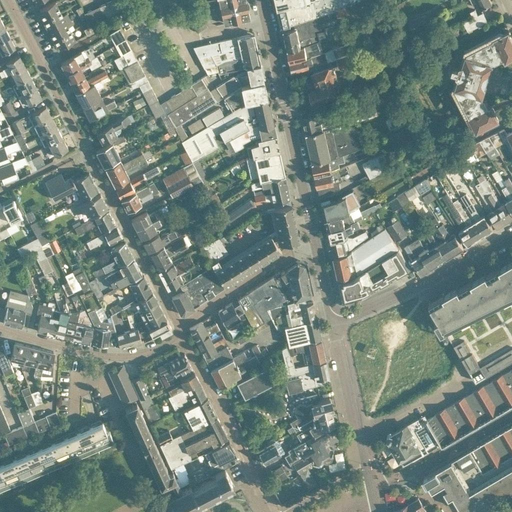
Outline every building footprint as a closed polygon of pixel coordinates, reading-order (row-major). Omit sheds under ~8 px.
[(86,16),(88,21),(89,24),(104,17),(129,6),(126,0),(110,0),(98,5),(84,12),(86,16)] [(218,0),(219,4),(218,7),(218,9),(219,11),(219,13),(221,15),(222,16),(223,21),(226,23),(231,22),(231,21),(233,22),(235,22),(237,22),(239,21),(241,20),(242,19),(247,18),(249,15),(245,0),(218,0)] [(276,0),(278,7),(283,27),(323,14),(335,10),(348,6),(359,0),(276,0)] [(481,8),(492,3),(490,0),(470,0),(472,3),(477,1),(481,8)] [(39,10),(44,19),(60,11),(55,1),(39,10)] [(463,21),(468,31),(487,21),(483,12),(478,15),(475,9),(470,11),(473,17),(463,21)] [(284,30),(283,30),(288,50),(300,47),(339,33),(338,30),(335,31),(333,25),(326,27),(324,21),(337,17),(335,10),(323,14),(283,27),(284,30)] [(66,13),(62,15),(60,11),(44,19),(49,29),(69,18),(66,13)] [(85,16),(83,12),(78,14),(83,23),(88,21),(86,16),(85,16)] [(413,31),(430,24),(426,14),(409,20),(413,31)] [(68,26),(72,24),(69,18),(49,29),(54,38),(70,30),(68,26)] [(205,23),(196,28),(198,32),(207,27),(205,23)] [(0,27),(0,40),(9,36),(4,25),(0,27)] [(108,34),(114,44),(114,45),(126,39),(120,27),(108,34)] [(354,37),(350,29),(339,33),(300,47),(288,50),(290,60),(300,58),(306,56),(325,49),(328,46),(354,37)] [(75,40),(70,30),(54,38),(59,48),(75,40)] [(477,130),(487,125),(499,119),(492,104),(489,106),(485,98),(482,100),(479,94),(481,88),(484,89),(491,68),(489,67),(489,66),(488,66),(490,61),(495,58),(495,59),(496,59),(497,61),(504,57),(506,60),(511,56),(511,36),(509,30),(467,52),(463,65),(453,62),(449,54),(430,64),(443,88),(447,86),(447,85),(452,70),(457,72),(457,74),(460,75),(455,89),(477,130)] [(195,49),(198,56),(210,53),(238,48),(256,43),(255,43),(253,33),(238,36),(237,36),(236,36),(236,37),(231,38),(230,37),(230,38),(220,40),(219,40),(219,41),(208,43),(208,42),(207,43),(197,46),(197,45),(196,45),(196,46),(195,49),(194,49),(195,50),(195,49)] [(0,49),(2,53),(15,46),(9,36),(0,40),(0,49)] [(132,50),(126,39),(114,45),(120,55),(119,55),(120,56),(132,50)] [(333,48),(333,49),(311,56),(311,57),(300,60),(290,62),(293,73),(324,62),(323,61),(327,60),(328,61),(337,58),(336,56),(353,50),(350,42),(333,48)] [(204,67),(204,68),(204,67),(214,65),(225,61),(258,53),(258,52),(258,51),(257,52),(256,44),(256,43),(255,43),(256,43),(238,48),(210,53),(198,56),(198,57),(199,56),(204,67)] [(137,61),(132,50),(120,56),(119,55),(118,56),(124,67),(125,66),(126,67),(137,61)] [(340,67),(354,62),(353,59),(365,55),(363,50),(337,58),(328,61),(327,60),(323,61),(324,62),(325,67),(313,71),(316,80),(311,82),(313,88),(311,89),(314,100),(316,99),(317,101),(323,99),(322,97),(336,92),(342,90),(334,65),(339,64),(340,67)] [(95,56),(92,51),(76,60),(74,56),(61,63),(65,72),(90,59),(95,56)] [(204,68),(207,73),(217,71),(227,68),(226,66),(235,64),(236,68),(260,63),(261,62),(260,62),(258,53),(225,61),(214,65),(204,67),(204,68)] [(2,68),(5,75),(11,72),(12,72),(25,65),(19,54),(6,61),(8,65),(2,68)] [(84,74),(82,70),(98,61),(95,56),(90,59),(65,72),(70,81),(84,74)] [(125,66),(124,67),(121,69),(128,83),(145,74),(137,61),(126,67),(125,66)] [(17,82),(12,85),(13,85),(30,76),(25,65),(12,72),(17,82)] [(233,74),(215,86),(223,97),(235,89),(242,85),(250,83),(263,79),(260,67),(242,71),(234,76),(233,74)] [(80,78),(71,83),(76,92),(101,79),(108,75),(105,70),(87,79),(85,76),(80,78)] [(126,84),(128,88),(131,86),(132,88),(139,85),(142,91),(151,87),(145,74),(128,83),(129,83),(126,84)] [(30,76),(13,85),(18,96),(36,87),(30,76)] [(190,84),(197,95),(208,88),(208,87),(207,88),(201,77),(190,84)] [(76,92),(83,106),(101,97),(97,89),(104,85),(101,79),(76,92)] [(249,108),(269,103),(268,98),(263,79),(250,83),(242,85),(235,89),(223,97),(232,110),(229,112),(232,117),(217,126),(219,131),(243,118),(240,112),(247,109),(249,108)] [(190,84),(180,90),(187,101),(197,95),(190,84)] [(21,102),(23,106),(41,97),(36,87),(18,96),(21,102)] [(149,104),(158,99),(151,87),(142,91),(149,104)] [(208,88),(197,95),(187,101),(182,104),(177,107),(172,110),(167,113),(169,116),(176,126),(216,101),(208,88)] [(175,93),(182,104),(187,101),(180,90),(175,93)] [(175,93),(170,97),(177,107),(182,104),(175,93)] [(379,114),(371,94),(354,100),(357,108),(342,113),(339,107),(317,115),(303,118),(306,132),(333,127),(334,132),(361,122),(379,114)] [(114,99),(105,104),(101,97),(83,106),(90,119),(116,105),(114,99)] [(165,100),(172,110),(177,107),(170,97),(165,100)] [(164,112),(160,103),(158,99),(149,104),(155,116),(160,114),(164,112)] [(15,110),(9,100),(5,102),(5,103),(1,105),(7,115),(15,110)] [(172,110),(165,100),(160,103),(164,112),(166,111),(167,113),(172,110)] [(180,141),(185,149),(186,149),(192,160),(219,147),(217,143),(228,138),(230,141),(235,150),(244,145),(242,142),(251,138),(253,138),(266,135),(275,133),(269,103),(249,108),(247,109),(240,112),(243,118),(219,131),(217,126),(232,117),(229,112),(224,115),(224,116),(213,122),(207,126),(180,141)] [(45,105),(32,112),(33,112),(28,114),(34,125),(51,116),(45,105)] [(219,107),(202,117),(207,126),(213,122),(224,115),(219,107)] [(452,107),(445,111),(449,118),(456,114),(452,107)] [(408,123),(400,126),(403,132),(420,126),(410,109),(406,111),(407,117),(408,123)] [(164,112),(160,114),(163,119),(169,116),(167,113),(166,111),(164,112)] [(102,142),(117,134),(116,134),(118,133),(120,131),(120,128),(120,126),(130,121),(127,115),(96,131),(102,142)] [(51,116),(34,125),(39,136),(57,126),(51,116)] [(17,133),(20,132),(20,131),(25,129),(19,118),(11,122),(17,133)] [(334,132),(333,127),(306,132),(306,133),(307,133),(313,161),(312,161),(313,162),(330,158),(339,156),(343,154),(350,152),(350,151),(366,145),(361,122),(334,132)] [(0,147),(3,147),(2,146),(0,140),(0,137),(12,133),(8,125),(0,128),(0,147)] [(511,152),(511,129),(510,125),(498,131),(504,141),(505,141),(511,152)] [(39,136),(44,145),(49,143),(62,137),(57,126),(39,136)] [(405,140),(423,132),(420,126),(403,132),(405,140)] [(161,140),(176,131),(174,128),(163,134),(159,137),(161,140)] [(498,131),(488,135),(495,146),(504,141),(498,131)] [(13,135),(16,141),(19,146),(26,142),(20,132),(17,133),(13,135)] [(113,138),(114,141),(96,150),(104,166),(120,157),(113,143),(115,142),(116,143),(125,139),(122,134),(113,138)] [(249,158),(279,151),(276,135),(266,137),(254,140),(255,143),(250,145),(247,147),(249,158)] [(488,135),(479,140),(486,152),(495,146),(488,135)] [(55,154),(68,148),(62,137),(49,143),(55,154)] [(474,152),(477,157),(486,152),(479,140),(470,145),(472,148),(474,152)] [(10,161),(7,153),(20,148),(19,146),(16,141),(2,146),(3,147),(0,147),(0,165),(10,162),(10,161)] [(463,153),(465,157),(474,152),(472,148),(471,149),(463,153)] [(143,153),(145,158),(152,154),(150,149),(143,153)] [(185,164),(192,161),(192,160),(186,149),(185,149),(179,153),(185,164)] [(259,181),(285,175),(279,151),(249,158),(246,158),(250,178),(258,176),(259,181)] [(345,161),(351,159),(350,152),(343,154),(339,156),(330,158),(313,162),(315,174),(325,171),(332,170),(331,164),(345,161)] [(124,169),(138,161),(145,158),(143,153),(122,164),(120,160),(105,168),(110,177),(114,175),(113,173),(119,170),(120,172),(124,169)] [(390,166),(383,153),(362,162),(370,178),(390,166)] [(43,160),(40,154),(31,158),(34,165),(43,160)] [(28,163),(24,156),(10,161),(10,162),(0,165),(0,175),(0,176),(3,183),(18,177),(15,168),(28,163)] [(113,173),(114,175),(110,177),(114,185),(129,178),(127,173),(148,163),(145,158),(138,161),(124,169),(120,172),(119,170),(113,173)] [(193,160),(192,160),(192,161),(201,179),(204,183),(208,181),(197,158),(193,160)] [(438,168),(443,164),(440,158),(434,162),(438,168)] [(453,159),(442,166),(443,167),(448,174),(447,174),(449,177),(460,170),(453,159)] [(192,161),(162,177),(171,194),(201,179),(192,161)] [(239,169),(236,163),(230,167),(233,172),(239,169)] [(132,185),(160,171),(157,165),(115,187),(120,197),(134,190),(132,185)] [(340,175),(348,172),(346,165),(333,171),(325,173),(315,175),(320,194),(340,188),(338,181),(342,180),(340,175)] [(435,172),(439,179),(447,174),(448,174),(443,167),(435,172)] [(81,197),(89,193),(98,189),(89,171),(76,178),(74,174),(65,179),(48,188),(54,199),(76,187),(81,197)] [(482,174),(477,177),(480,181),(488,195),(505,222),(511,217),(511,214),(504,202),(500,205),(499,203),(500,202),(482,174)] [(252,189),(269,185),(269,189),(279,187),(279,186),(287,184),(285,175),(259,181),(254,182),(250,184),(252,189)] [(510,180),(507,175),(502,178),(507,185),(511,193),(511,182),(510,180)] [(425,178),(415,184),(421,193),(431,187),(425,178)] [(502,178),(498,181),(509,199),(505,201),(511,211),(511,193),(507,185),(502,178)] [(480,181),(475,184),(491,210),(488,212),(497,227),(505,222),(488,195),(480,181)] [(291,203),(290,198),(287,184),(279,186),(279,187),(269,189),(270,194),(264,195),(263,194),(254,196),(256,202),(272,199),(273,203),(265,204),(266,209),(272,208),(273,208),(273,207),(291,203)] [(415,184),(405,191),(410,200),(421,193),(415,184)] [(138,198),(151,191),(148,185),(121,199),(127,210),(141,203),(138,198)] [(362,197),(357,200),(353,190),(331,200),(322,202),(325,219),(343,215),(358,206),(358,205),(359,205),(370,199),(368,196),(363,198),(362,197)] [(215,191),(209,195),(214,206),(221,202),(215,191)] [(397,196),(402,205),(406,211),(414,206),(410,200),(405,191),(397,196)] [(466,192),(461,196),(475,219),(485,234),(493,229),(484,214),(481,216),(466,192)] [(87,208),(91,215),(107,207),(100,193),(84,202),(74,207),(77,213),(87,208)] [(207,204),(212,201),(209,195),(204,198),(207,204)] [(388,202),(393,211),(402,205),(397,196),(388,202)] [(250,198),(245,201),(249,207),(254,204),(253,203),(250,198)] [(468,215),(457,198),(452,201),(456,208),(476,240),(485,234),(475,219),(472,221),(468,214),(468,215)] [(448,204),(447,204),(461,228),(458,230),(468,245),(476,240),(456,208),(452,201),(450,199),(446,201),(448,204)] [(2,206),(0,207),(0,215),(6,227),(16,222),(23,218),(21,214),(13,200),(2,206)] [(225,215),(228,213),(238,206),(236,202),(225,208),(223,206),(225,204),(223,201),(221,202),(214,206),(220,217),(225,215)] [(325,219),(326,221),(328,230),(342,227),(342,226),(345,226),(363,216),(362,216),(370,212),(381,206),(379,202),(361,211),(358,206),(343,215),(325,219)] [(299,240),(291,203),(273,207),(273,208),(272,208),(278,237),(273,238),(271,235),(250,248),(215,270),(226,287),(260,265),(281,251),(277,245),(299,240)] [(169,210),(166,205),(148,214),(146,211),(131,218),(136,228),(163,213),(169,210)] [(31,223),(37,220),(31,209),(24,212),(28,220),(29,219),(31,223)] [(74,227),(77,234),(97,223),(100,228),(101,230),(115,223),(108,209),(93,216),(93,217),(74,227)] [(176,218),(172,209),(169,210),(163,213),(136,228),(141,238),(156,230),(154,225),(160,221),(160,223),(164,224),(176,218)] [(230,212),(225,215),(229,221),(234,217),(230,212)] [(10,233),(6,227),(0,215),(0,237),(1,238),(10,233)] [(353,237),(353,236),(348,236),(347,232),(359,226),(357,220),(363,218),(363,216),(345,226),(342,226),(342,227),(328,230),(330,242),(353,237)] [(408,233),(398,218),(387,225),(397,240),(408,233)] [(43,229),(38,219),(37,220),(31,223),(30,223),(35,233),(43,229)] [(192,227),(189,221),(160,236),(158,233),(143,241),(148,251),(185,231),(192,227)] [(442,223),(438,226),(455,253),(464,247),(454,232),(450,235),(442,223)] [(116,225),(102,232),(87,240),(90,247),(107,238),(109,242),(122,235),(116,225)] [(442,240),(438,243),(447,258),(455,253),(438,226),(434,228),(442,240)] [(358,274),(399,249),(390,235),(385,228),(364,242),(348,254),(334,257),(334,258),(338,278),(352,275),(352,273),(357,272),(358,274)] [(432,246),(430,248),(429,248),(439,263),(447,258),(438,243),(430,231),(426,234),(430,240),(429,241),(432,246)] [(182,235),(169,242),(170,245),(165,248),(163,245),(149,253),(157,269),(172,261),(168,255),(187,246),(182,235)] [(21,255),(29,251),(32,249),(39,246),(40,245),(41,244),(37,237),(17,247),(21,255)] [(218,237),(213,240),(223,256),(228,252),(218,237)] [(351,248),(355,245),(353,237),(330,242),(333,255),(346,252),(345,249),(349,249),(351,248)] [(55,238),(49,241),(54,252),(60,249),(55,238)] [(423,246),(418,238),(413,241),(430,268),(439,263),(429,248),(426,244),(423,246)] [(203,246),(207,256),(208,256),(214,268),(220,264),(218,259),(223,256),(222,256),(223,256),(213,240),(203,246)] [(48,241),(41,244),(40,245),(46,257),(54,253),(54,252),(48,241)] [(105,271),(133,257),(125,241),(110,249),(115,259),(102,266),(91,272),(94,277),(105,271)] [(430,268),(413,241),(404,246),(408,252),(411,250),(416,257),(412,259),(421,274),(430,268)] [(199,248),(203,258),(207,256),(203,246),(199,248)] [(399,249),(358,274),(358,275),(353,278),(339,281),(340,286),(341,286),(344,300),(362,296),(363,296),(411,268),(400,249),(399,249)] [(28,294),(36,291),(35,287),(31,278),(22,255),(15,258),(28,294)] [(193,263),(191,257),(190,257),(175,264),(176,266),(175,267),(173,263),(158,271),(163,280),(189,266),(193,263)] [(107,282),(110,280),(138,266),(134,258),(119,266),(121,269),(119,269),(104,276),(107,282)] [(45,271),(47,270),(51,268),(47,259),(41,262),(45,271)] [(511,259),(500,266),(500,265),(486,273),(486,272),(472,280),(472,279),(458,287),(458,286),(444,293),(444,292),(429,301),(431,305),(436,313),(433,315),(432,314),(435,320),(441,330),(445,328),(475,381),(511,359),(511,367),(427,418),(427,419),(439,440),(442,445),(453,439),(461,434),(481,422),(481,423),(489,418),(489,417),(490,417),(491,417),(499,412),(500,411),(508,407),(508,406),(511,403),(511,259)] [(237,298),(247,315),(253,327),(271,316),(266,308),(304,296),(311,294),(304,263),(297,260),(280,271),(280,270),(237,298)] [(199,267),(196,262),(193,263),(189,266),(163,280),(168,289),(182,281),(182,280),(185,279),(182,275),(189,271),(194,272),(198,269),(199,267)] [(107,282),(110,287),(124,279),(126,278),(127,281),(142,273),(138,266),(110,280),(107,282)] [(180,285),(183,291),(172,297),(180,313),(183,314),(194,308),(194,307),(224,287),(219,279),(211,266),(180,285)] [(78,272),(75,274),(76,276),(82,287),(86,284),(83,278),(81,279),(78,272)] [(120,303),(123,308),(135,301),(152,291),(143,275),(126,284),(129,291),(132,290),(135,295),(120,303)] [(82,287),(76,276),(67,281),(73,291),(82,287)] [(89,281),(90,283),(92,288),(92,289),(99,286),(95,278),(89,281)] [(102,292),(99,286),(92,289),(96,297),(102,294),(103,295),(108,292),(109,291),(108,289),(102,292)] [(27,293),(10,289),(7,299),(5,309),(6,309),(3,322),(21,326),(25,310),(31,312),(32,306),(27,293)] [(152,291),(135,301),(144,319),(161,310),(152,291)] [(300,322),(300,321),(316,317),(312,301),(306,302),(304,296),(266,308),(271,316),(275,325),(277,327),(285,325),(291,324),(292,324),(300,322)] [(227,328),(247,315),(237,298),(218,311),(227,328)] [(366,329),(351,338),(353,349),(352,349),(357,373),(371,398),(370,399),(378,414),(406,397),(380,352),(435,320),(432,314),(422,298),(410,305),(410,306),(367,330),(366,329)] [(48,301),(47,305),(39,303),(36,313),(40,314),(40,316),(39,316),(40,316),(37,330),(47,332),(52,309),(53,309),(54,303),(48,301)] [(65,302),(62,302),(63,311),(60,311),(55,334),(63,336),(69,312),(69,311),(68,311),(65,302)] [(120,346),(117,334),(116,333),(115,333),(112,322),(100,320),(94,308),(88,311),(89,313),(95,326),(92,343),(107,345),(120,346)] [(60,311),(53,309),(52,309),(47,332),(55,334),(60,311)] [(82,323),(83,318),(88,315),(84,309),(80,311),(79,311),(77,321),(76,321),(72,338),(81,340),(84,323),(82,323)] [(171,328),(161,310),(144,319),(153,337),(171,328)] [(79,311),(80,311),(69,311),(69,312),(63,336),(72,338),(76,321),(77,321),(79,311)] [(82,323),(84,323),(81,340),(89,342),(92,332),(93,325),(88,315),(83,318),(82,323)] [(285,325),(289,344),(296,342),(320,337),(316,317),(300,321),(300,322),(292,324),(291,324),(285,325)] [(196,341),(209,334),(219,328),(216,322),(205,328),(202,321),(189,328),(196,341)] [(137,328),(135,328),(131,330),(117,334),(120,346),(125,344),(125,346),(141,341),(137,328)] [(210,337),(209,334),(196,341),(200,349),(213,343),(212,341),(223,336),(221,332),(210,337)] [(200,349),(204,357),(226,345),(226,344),(216,349),(215,346),(225,341),(223,336),(212,341),(213,343),(200,349)] [(301,350),(304,363),(325,358),(321,339),(299,344),(294,345),(296,352),(301,350)] [(10,358),(12,363),(15,364),(22,366),(28,345),(14,342),(12,351),(10,358)] [(256,344),(251,347),(255,354),(260,351),(256,344)] [(3,345),(0,345),(0,361),(5,373),(13,370),(7,355),(3,345)] [(21,368),(28,370),(30,363),(36,364),(40,348),(28,345),(22,366),(21,368)] [(234,377),(243,371),(252,366),(259,362),(255,355),(248,359),(243,350),(232,357),(226,345),(204,357),(219,386),(232,379),(232,378),(234,377)] [(278,381),(281,393),(288,392),(315,386),(325,382),(324,377),(329,376),(325,360),(294,367),(294,366),(286,346),(281,349),(284,363),(281,369),(280,369),(281,374),(282,380),(278,381)] [(37,379),(36,378),(37,375),(40,375),(40,374),(52,375),(53,367),(53,363),(50,363),(53,351),(40,348),(36,364),(33,374),(35,379),(37,379)] [(184,353),(183,353),(184,353),(157,367),(160,374),(163,372),(167,380),(176,376),(191,368),(192,368),(184,353)] [(122,364),(108,371),(110,376),(125,369),(122,364)] [(250,374),(237,380),(244,395),(276,379),(268,364),(250,374)] [(125,369),(110,376),(113,382),(127,375),(125,369)] [(183,383),(169,390),(171,395),(174,394),(199,381),(195,373),(181,380),(183,383)] [(127,375),(113,382),(115,387),(130,381),(127,375)] [(140,376),(131,380),(140,399),(149,394),(140,376)] [(130,381),(115,387),(118,393),(133,386),(130,381)] [(171,395),(168,396),(174,409),(183,405),(181,402),(186,399),(185,397),(190,394),(194,402),(206,396),(199,381),(174,394),(171,395)] [(27,407),(35,404),(36,403),(35,402),(31,392),(28,385),(20,388),(27,407)] [(133,386),(118,393),(121,398),(135,392),(133,386)] [(42,401),(38,389),(31,392),(35,402),(36,403),(42,401)] [(135,392),(121,398),(123,404),(138,397),(135,392)] [(143,408),(146,407),(146,408),(152,405),(152,404),(153,403),(149,395),(139,400),(143,408)] [(204,422),(217,416),(207,397),(181,410),(185,419),(184,422),(187,427),(189,428),(190,429),(204,422)] [(292,425),(286,428),(288,432),(294,429),(297,433),(301,441),(322,429),(321,424),(334,421),(330,408),(332,408),(329,398),(319,400),(305,404),(303,403),(299,404),(295,407),(294,412),(297,417),(289,421),(292,425)] [(161,486),(171,481),(176,479),(173,471),(169,473),(136,403),(125,408),(161,486)] [(151,420),(158,417),(152,405),(146,408),(151,420)] [(17,412),(20,420),(22,425),(23,425),(27,436),(39,431),(34,420),(32,415),(29,407),(17,412)] [(56,411),(46,415),(50,427),(55,424),(60,422),(56,411)] [(50,427),(46,415),(40,417),(44,429),(50,427)] [(427,419),(427,418),(425,415),(392,434),(390,433),(388,435),(387,437),(388,439),(390,440),(392,444),(400,459),(401,458),(404,464),(429,451),(427,448),(439,440),(427,419)] [(204,422),(190,429),(180,434),(173,438),(161,444),(166,455),(222,427),(217,416),(204,422)] [(44,429),(40,417),(34,420),(39,431),(44,429)] [(6,420),(0,422),(0,428),(8,425),(6,420)] [(102,420),(89,426),(97,445),(113,439),(108,428),(106,429),(102,420)] [(457,469),(465,482),(470,479),(477,490),(457,501),(463,511),(465,511),(478,505),(480,509),(511,489),(511,423),(507,426),(499,431),(498,432),(497,432),(489,436),(490,437),(488,438),(488,437),(480,442),(451,459),(457,469)] [(8,425),(0,428),(0,434),(4,433),(10,430),(8,425)] [(4,433),(8,443),(27,436),(23,425),(22,425),(10,430),(4,433)] [(89,426),(76,431),(83,447),(85,451),(97,445),(89,426)] [(227,437),(222,427),(166,455),(171,467),(198,455),(195,448),(211,441),(213,444),(218,442),(227,437)] [(289,452),(284,455),(290,465),(293,463),(299,471),(314,462),(318,464),(321,461),(322,461),(327,462),(330,459),(332,455),(330,455),(332,447),(329,446),(327,443),(326,439),(327,438),(328,434),(324,427),(322,429),(301,441),(295,445),(288,449),(289,452)] [(157,436),(161,443),(161,444),(173,438),(169,430),(157,436)] [(76,431),(64,436),(72,456),(85,451),(83,447),(76,431)] [(64,436),(51,442),(58,458),(59,461),(72,456),(64,436)] [(265,463),(273,458),(285,451),(277,438),(258,450),(259,452),(259,453),(265,463)] [(229,440),(204,453),(212,467),(236,453),(229,440)] [(51,442),(38,447),(46,467),(59,461),(58,458),(51,442)] [(38,447),(25,453),(32,469),(33,472),(46,467),(38,447)] [(25,453),(12,458),(21,478),(33,472),(32,469),(25,453)] [(12,458),(0,463),(7,480),(8,483),(21,478),(12,458)] [(453,494),(457,501),(477,490),(470,479),(465,482),(457,469),(451,459),(428,473),(424,475),(432,489),(441,484),(449,496),(453,494)] [(0,463),(0,486),(8,483),(7,480),(0,463)] [(203,511),(200,504),(234,486),(224,468),(234,463),(222,469),(217,472),(214,473),(216,476),(192,489),(190,485),(181,489),(176,479),(171,481),(176,492),(166,497),(173,511),(203,511)] [(282,465),(271,471),(277,481),(288,475),(282,465)] [(182,466),(174,469),(181,484),(188,481),(182,466)] [(386,493),(389,509),(400,507),(398,501),(407,499),(405,489),(386,493)] [(444,511),(442,508),(436,511),(427,511),(419,497),(392,511),(444,511)]
